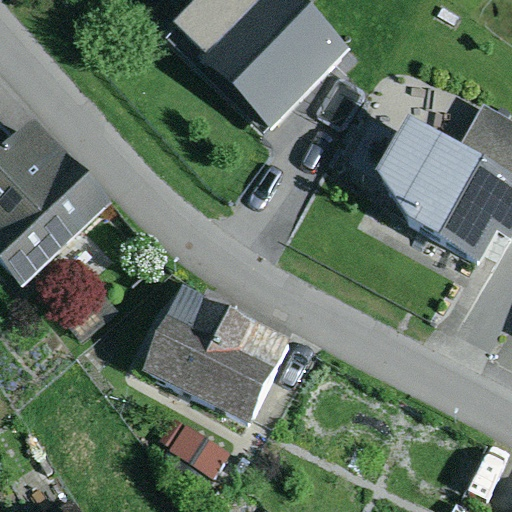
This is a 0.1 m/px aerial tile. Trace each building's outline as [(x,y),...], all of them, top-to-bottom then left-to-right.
[(278,0),(211,0),(167,47),(270,145),(347,65),(278,0)] [(456,165),(408,137),(377,194),(406,240),(481,281),(498,251),(511,258),(511,127),(484,112),(456,165)] [(114,219),(34,137),(19,152),(0,132),(0,282),(24,307),(114,219)] [(203,307),(184,298),(142,384),(250,437),(292,352),(236,324),(240,316),(207,300),(203,307)] [(238,465),(193,437),(177,462),(222,490),(238,465)]
